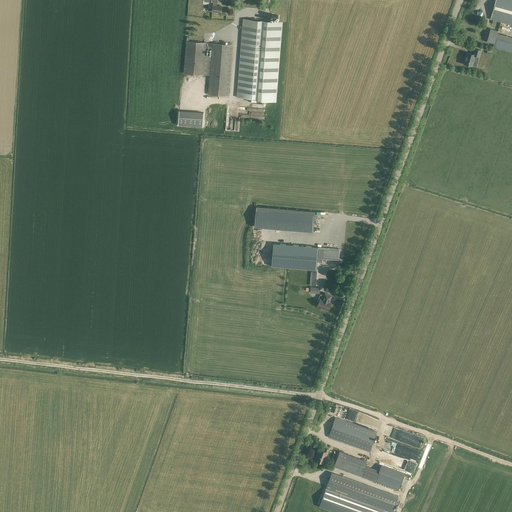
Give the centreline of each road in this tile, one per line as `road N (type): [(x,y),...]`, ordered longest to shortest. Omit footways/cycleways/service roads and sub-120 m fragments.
road 1 (tertiary): [(276,511),(463,0)]
road 2 (track): [(0,358),(318,394)]
road 3 (track): [(511,464),(318,394)]
